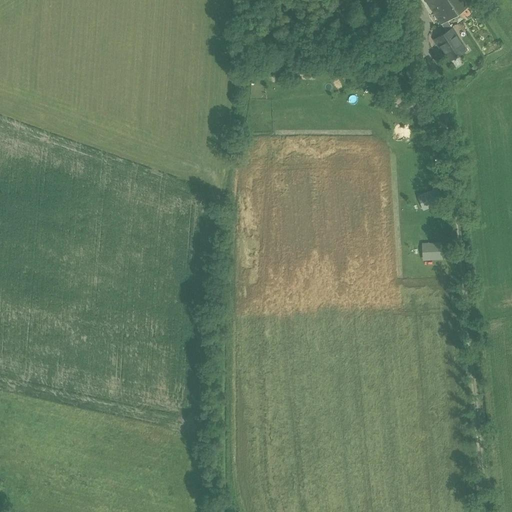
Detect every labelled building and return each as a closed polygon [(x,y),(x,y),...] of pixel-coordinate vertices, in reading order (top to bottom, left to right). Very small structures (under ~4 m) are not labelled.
[(447,31),(452,28),(447,19),(475,2),(473,0),(426,0),(441,23),(442,23),(447,31)] [(488,49),(496,45),(485,27),(478,31),(488,49)] [(452,28),(447,31),(435,39),(443,52),(449,61),(466,50),(452,28)] [(417,36),(392,47),(401,67),(424,57),(417,36)] [(362,52),(340,51),(339,66),(361,67),(362,52)]
